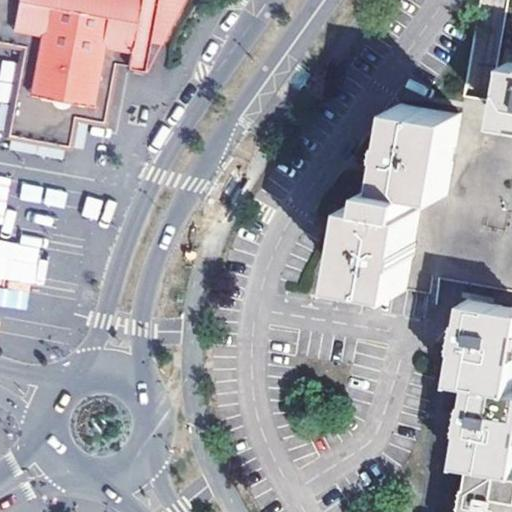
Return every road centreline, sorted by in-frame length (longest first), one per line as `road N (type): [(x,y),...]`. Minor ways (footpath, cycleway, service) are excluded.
road 1 (tertiary): [(139,389),(144,296),(179,211),(324,0)]
road 2 (tertiary): [(277,0),(159,174),(86,376)]
